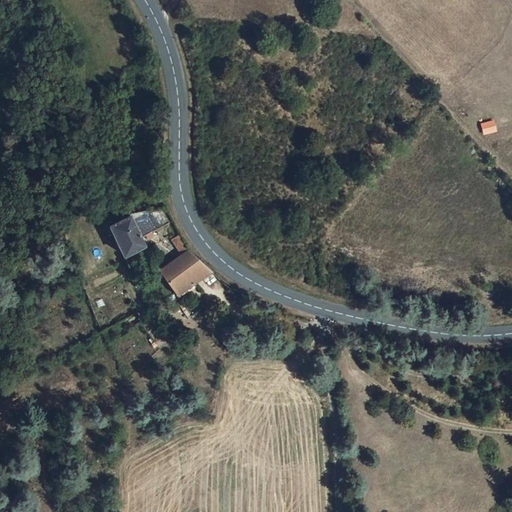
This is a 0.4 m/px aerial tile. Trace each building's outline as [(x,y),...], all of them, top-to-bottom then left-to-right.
[(479,123),(481,134),(496,131),(493,120),(479,123)] [(161,228),(156,213),(119,218),(96,230),(116,264),(139,251),(135,242),(161,228)] [(165,258),(172,254),(167,241),(166,240),(158,244),(165,258)] [(159,261),(174,284),(193,273),(172,254),(165,258),(159,261)] [(143,270),(155,295),(174,284),(159,261),(149,267),(143,270)]
